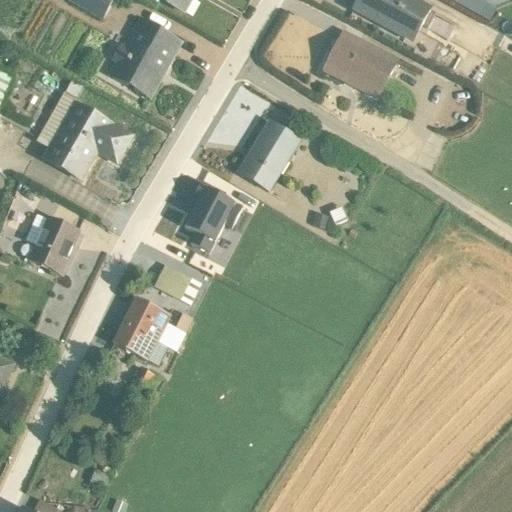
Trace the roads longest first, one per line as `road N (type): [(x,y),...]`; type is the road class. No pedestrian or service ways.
road 1 (residential): [(2,511),(130,236),(232,62)]
road 2 (unclassified): [(232,62),(472,211)]
